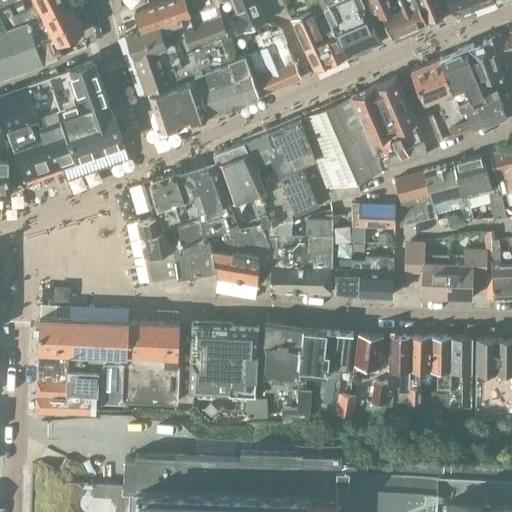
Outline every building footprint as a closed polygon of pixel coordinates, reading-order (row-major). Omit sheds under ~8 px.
[(35,0),(39,6),(35,8),(26,12),(18,15),(13,17),(9,9),(0,12),(0,19),(6,31),(29,23),(40,18),(69,3),(67,0),(35,0)] [(141,30),(126,35),(134,58),(146,95),(148,94),(179,84),(174,69),(183,65),(181,57),(192,53),(191,49),(195,48),(221,39),(228,36),(222,18),(221,14),(193,24),(184,0),(169,0),(156,4),(145,8),(135,12),(141,30)] [(194,0),(193,0),(192,1),(199,13),(219,5),(217,2),(231,1),(235,9),(231,10),(233,14),(222,18),(228,36),(264,22),(255,0),(194,0)] [(331,30),(334,29),(347,58),(382,43),(362,0),(304,0),(307,6),(319,1),(331,30)] [(415,0),(368,0),(375,17),(381,14),(391,39),(426,25),(415,0)] [(417,0),(428,24),(444,17),(437,0),(417,0)] [(448,0),(454,14),(459,11),(491,0),(448,0)] [(21,2),(14,5),(18,15),(26,12),(21,2)] [(0,79),(57,59),(54,51),(52,43),(56,41),(58,45),(83,32),(69,3),(40,18),(29,23),(6,31),(0,19),(0,79)] [(292,20),(305,50),(333,38),(326,22),(317,26),(311,12),(292,20)] [(256,50),(244,54),(259,97),(302,79),(292,55),(291,55),(286,42),(287,42),(282,28),(256,37),(260,49),(256,50)] [(511,31),(491,38),(511,105),(511,31)] [(333,38),(305,50),(315,72),(343,60),(333,38)] [(511,105),(491,38),(465,45),(479,79),(478,79),(483,93),(476,96),(485,124),(506,115),(511,113),(511,112),(511,105)] [(195,48),(191,49),(192,53),(199,73),(194,74),(196,78),(208,115),(238,105),(232,87),(233,86),(229,73),(233,72),(229,62),(228,60),(221,39),(195,48)] [(465,45),(439,57),(461,111),(466,109),(474,129),(485,124),(476,96),(483,93),(478,79),(479,79),(465,45)] [(179,84),(148,94),(153,108),(154,107),(161,131),(208,115),(196,78),(194,74),(199,73),(192,53),(181,57),(183,65),(174,69),(179,84)] [(244,54),(228,60),(229,62),(233,72),(229,73),(233,86),(232,87),(238,105),(259,98),(259,97),(244,54)] [(461,111),(439,57),(410,69),(439,143),(474,129),(466,109),(461,111)] [(93,61),(26,84),(26,85),(36,116),(38,115),(60,108),(77,159),(78,159),(123,144),(123,143),(110,106),(109,106),(93,61)] [(352,96),(383,169),(426,157),(424,145),(419,135),(420,135),(395,77),(352,96)] [(25,86),(0,95),(0,113),(25,184),(32,181),(56,173),(45,143),(37,122),(38,121),(25,86)] [(328,186),(357,180),(383,169),(352,96),(301,118),(328,186)] [(60,113),(38,121),(37,122),(45,143),(56,173),(79,165),(69,138),(60,113)] [(264,204),(270,218),(287,215),(292,213),(335,200),(360,194),(357,180),(328,186),(301,118),(301,116),(267,131),(276,153),(271,155),(272,158),(254,166),(265,191),(261,192),(266,203),(264,204)] [(0,191),(8,192),(8,184),(7,158),(7,149),(0,130),(0,191)] [(267,131),(244,142),(254,166),(272,158),(271,155),(276,153),(267,131)] [(227,191),(238,227),(260,224),(270,243),(271,267),(277,267),(277,261),(276,260),(276,258),(277,257),(278,235),(278,225),(294,221),(292,213),(287,215),(270,218),(264,204),(266,203),(261,192),(265,191),(254,166),(244,142),(214,152),(216,159),(226,191),(227,191)] [(511,148),(490,154),(497,180),(508,177),(511,190),(511,148)] [(490,154),(454,164),(463,197),(488,191),(496,220),(507,217),(497,180),(490,154)] [(204,233),(230,229),(238,227),(227,191),(226,191),(216,159),(178,171),(187,199),(193,197),(199,213),(199,219),(204,233)] [(431,194),(420,197),(426,220),(438,217),(435,205),(457,199),(459,207),(466,205),(463,197),(454,164),(425,172),(431,194)] [(184,223),(199,219),(199,213),(193,197),(187,199),(178,171),(152,179),(150,183),(162,224),(182,218),(184,223)] [(401,202),(420,197),(431,194),(425,172),(395,180),(401,202)] [(420,197),(401,202),(401,227),(426,220),(420,197)] [(396,228),(397,205),(350,204),(352,242),(363,242),(364,227),(396,228)] [(137,220),(144,255),(175,249),(173,241),(165,243),(163,230),(157,231),(155,217),(137,220)] [(447,217),(437,219),(438,226),(448,224),(447,217)] [(271,267),(272,288),(272,292),(333,294),(335,237),(331,237),(332,219),(306,218),(305,236),(278,235),(277,257),(276,258),(276,260),(277,261),(277,267),(271,267)] [(219,279),(229,280),(230,261),(225,263),(224,258),(234,257),(230,229),(204,233),(199,219),(184,223),(176,226),(182,239),(173,241),(175,249),(144,255),(151,282),(178,276),(215,268),(219,279)] [(230,261),(229,280),(259,285),(258,260),(271,260),(270,243),(260,224),(238,227),(230,229),(234,257),(224,258),(225,263),(230,261)] [(389,235),(378,235),(378,243),(389,243),(389,235)] [(423,297),(449,298),(449,263),(450,254),(424,253),(425,248),(424,248),(424,241),(405,240),(404,273),(424,274),(423,297)] [(499,240),(491,241),(492,249),(499,248),(499,240)] [(352,242),(352,251),(363,252),(363,242),(352,242)] [(449,263),(449,298),(474,299),(475,275),(488,275),(489,251),(467,250),(466,264),(449,263)] [(511,298),(511,263),(502,264),(501,250),(492,250),(495,300),(511,298)] [(336,294),(394,296),(395,274),(392,274),(393,257),(365,256),(365,260),(350,259),(350,271),(339,271),(337,271),(336,294)] [(340,259),(339,271),(350,271),(350,259),(340,259)] [(271,260),(258,260),(259,285),(259,287),(272,288),(271,267),(271,260)] [(39,351),(37,397),(66,398),(67,390),(68,370),(68,362),(67,362),(68,352),(70,318),(40,317),(39,351)] [(37,397),(36,413),(56,414),(56,416),(67,417),(68,414),(93,415),(93,407),(96,407),(100,319),(70,318),(68,352),(67,362),(68,362),(68,370),(67,390),(66,398),(37,397)] [(100,319),(96,407),(98,408),(98,404),(126,405),(126,401),(125,401),(128,320),(115,320),(100,319)] [(128,320),(125,401),(126,401),(176,403),(176,400),(180,323),(128,320)] [(241,395),(246,395),(255,395),(257,361),(262,361),(260,395),(266,395),(267,397),(291,400),(293,388),(298,388),(298,405),(282,405),(282,415),(308,415),(309,411),(310,374),(296,373),(303,328),(260,322),(260,327),(191,324),(188,391),(192,391),(241,395)] [(326,330),(303,328),(296,373),(310,374),(309,411),(313,412),(314,399),(318,399),(321,377),(325,377),(329,353),(323,352),(326,330)] [(353,331),(326,330),(323,352),(329,353),(325,377),(321,377),(318,399),(314,399),(313,412),(329,414),(333,384),(338,385),(339,379),(337,379),(339,367),(348,368),(353,331)] [(383,333),(357,332),(353,367),(378,370),(383,333)] [(402,385),(409,385),(411,334),(389,333),(388,368),(402,369),(402,385)] [(417,369),(430,370),(431,335),(411,334),(409,385),(417,385),(417,369)] [(443,370),(442,386),(442,392),(430,391),(430,408),(448,409),(449,387),(450,387),(452,335),(431,335),(430,370),(443,370)] [(452,335),(450,387),(458,387),(458,371),(471,371),(472,336),(452,335)] [(475,400),(475,410),(475,421),(511,421),(511,336),(476,336),(475,400)] [(373,380),(370,401),(367,401),(365,414),(383,416),(385,406),(385,403),(386,394),(388,382),(373,380)] [(408,403),(420,403),(420,387),(408,387),(408,403)] [(339,392),(339,394),(336,414),(354,414),(356,403),(357,395),(339,392)] [(385,403),(385,406),(391,407),(393,395),(386,394),(385,403)] [(240,416),(247,416),(247,406),(246,395),(241,395),(240,396),(235,400),(235,410),(219,409),(217,411),(214,414),(214,420),(240,420),(240,416)] [(255,395),(246,395),(247,406),(247,416),(267,416),(267,397),(266,395),(260,395),(255,395)] [(449,410),(475,410),(475,400),(450,399),(449,410)] [(211,404),(203,410),(210,417),(214,414),(217,411),(211,404)] [(43,483),(41,511),(511,511),(511,475),(340,464),(341,458),(289,454),(243,452),(243,462),(135,455),(135,459),(126,459),(124,487),(43,483)]
